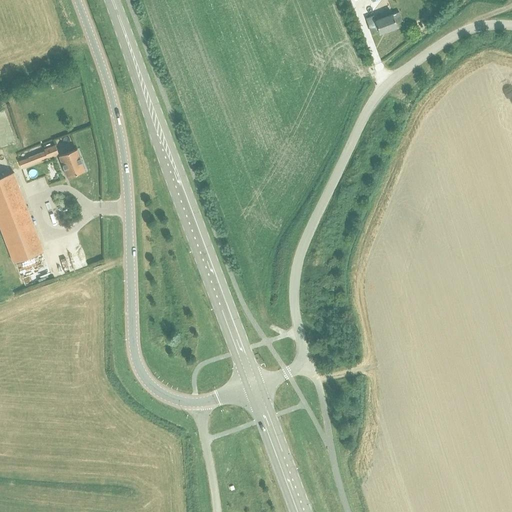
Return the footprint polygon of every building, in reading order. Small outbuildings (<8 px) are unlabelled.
[(374,15),(366,18),(369,28),(371,33),(379,30),(380,33),(397,27),(396,23),(402,20),(399,12),(393,14),(376,21),(374,15)] [(68,75),(57,78),(60,89),(71,85),(68,75)] [(60,153),(56,144),(45,148),(46,150),(49,157),(60,153)] [(68,178),(86,171),(78,149),(60,155),(68,178)] [(29,156),(19,159),(22,167),(42,160),(49,157),(46,150),(39,152),(29,156)] [(38,169),(29,172),(33,182),(42,178),(38,169)] [(14,173),(0,177),(0,228),(13,262),(44,251),(14,173)] [(90,265),(85,252),(50,265),(54,278),(90,265)]
